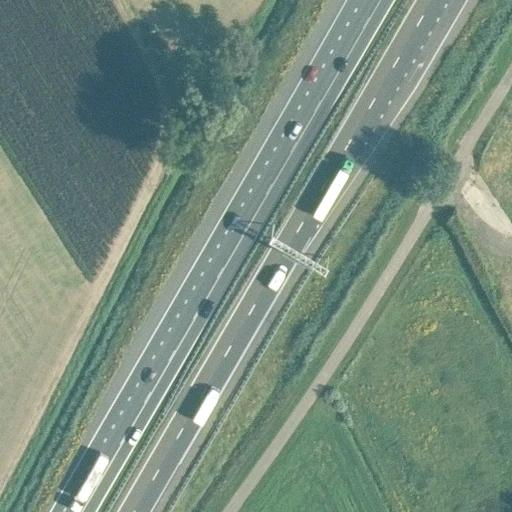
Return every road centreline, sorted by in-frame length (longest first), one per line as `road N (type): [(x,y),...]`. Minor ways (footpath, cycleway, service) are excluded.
road 1 (motorway): [(132,511),(430,0)]
road 2 (motorway): [(378,0),(81,511)]
road 3 (unclassified): [(235,511),(511,74)]
